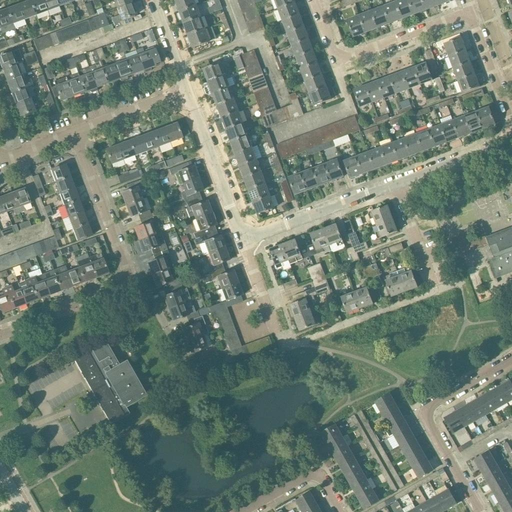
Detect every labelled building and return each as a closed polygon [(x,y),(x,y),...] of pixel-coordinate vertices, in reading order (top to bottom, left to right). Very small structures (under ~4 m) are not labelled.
[(36,16),(48,11),(43,0),(31,0),(30,1),(36,16)] [(43,0),(48,11),(59,7),(56,0),(43,0)] [(132,3),(130,0),(113,0),(117,9),(132,3)] [(175,0),(180,12),(197,6),(194,0),(175,0)] [(250,0),(248,0),(239,4),(241,10),(252,5),(250,0)] [(274,0),(278,9),(295,3),(294,0),(274,0)] [(343,8),(355,4),(353,0),(346,0),(341,2),(343,8)] [(408,0),(403,0),(396,3),(402,20),(415,15),(408,0)] [(422,0),(408,0),(415,15),(427,10),(422,0)] [(422,0),(427,10),(438,6),(436,0),(422,0)] [(24,20),(36,16),(30,1),(18,5),(24,20)] [(90,3),(84,5),(89,17),(95,15),(90,3)] [(136,15),(132,3),(117,9),(120,17),(116,18),(118,23),(113,24),(115,29),(133,23),(131,17),(136,15)] [(278,9),(283,21),(300,15),(295,3),(278,9)] [(396,3),(384,7),(390,24),(402,20),(396,3)] [(252,5),(241,10),(243,16),(254,11),(257,17),(260,16),(258,10),(255,4),(252,5)] [(13,24),(24,20),(18,5),(7,9),(13,24)] [(197,6),(180,12),(184,24),(201,17),(197,6)] [(372,12),(378,28),(390,24),(384,7),(372,12)] [(0,26),(1,29),(13,24),(7,9),(0,11),(0,26)] [(254,11),(243,16),(245,22),(257,17),(254,11)] [(372,12),(360,16),(366,33),(378,28),(372,12)] [(98,16),(98,17),(103,28),(108,26),(104,14),(98,16)] [(300,15),(283,21),(287,34),(304,27),(300,15)] [(245,22),(248,28),(262,22),(260,16),(257,17),(245,22)] [(354,37),(366,33),(360,16),(347,21),(354,37)] [(98,17),(92,19),(97,30),(103,28),(98,17)] [(184,24),(189,36),(206,29),(201,17),(184,24)] [(92,32),(97,30),(92,19),(87,21),(92,32)] [(86,34),(92,32),(87,21),(82,23),(86,34)] [(250,34),(264,28),(262,22),(248,28),(250,34)] [(81,36),(86,34),(82,23),(77,25),(81,36)] [(75,38),(81,36),(77,25),(71,27),(75,38)] [(70,40),(75,38),(71,27),(66,29),(70,40)] [(287,34),(292,46),(309,39),(304,27),(287,34)] [(66,29),(60,31),(64,42),(70,40),(66,29)] [(210,42),(206,29),(189,36),(193,48),(210,42)] [(152,42),(156,41),(152,30),(146,32),(147,36),(149,36),(152,42)] [(60,31),(54,33),(59,44),(64,42),(60,31)] [(53,46),(59,44),(54,33),(49,35),(53,46)] [(48,48),(53,46),(49,35),(44,37),(48,48)] [(43,50),(48,48),(44,37),(38,39),(43,50)] [(38,52),(43,50),(38,39),(33,41),(38,52)] [(313,51),(309,39),(292,46),(296,58),(313,51)] [(445,45),(449,57),(466,51),(461,39),(445,45)] [(119,42),(123,53),(129,51),(125,40),(119,42)] [(118,55),(123,53),(119,42),(114,44),(118,55)] [(96,51),(100,62),(106,60),(101,48),(96,51)] [(143,54),(138,56),(143,71),(144,72),(145,73),(151,71),(151,69),(151,68),(155,66),(155,65),(160,63),(155,50),(152,48),(145,50),(143,54)] [(430,64),(436,62),(431,50),(425,52),(430,64)] [(0,56),(0,62),(3,70),(18,64),(13,52),(8,54),(7,51),(2,53),(3,56),(0,56)] [(94,64),(100,62),(96,51),(90,52),(94,64)] [(240,56),(242,62),(257,57),(255,51),(240,56)] [(296,58),(301,70),(318,63),(313,51),(296,58)] [(449,57),(453,69),(470,63),(466,51),(449,57)] [(23,56),(25,61),(36,57),(34,52),(23,56)] [(132,75),(143,71),(138,56),(126,61),(132,75)] [(36,57),(25,61),(27,67),(38,63),(36,57)] [(72,59),(77,70),(82,68),(78,57),(72,59)] [(120,63),(114,65),(120,80),(120,81),(122,82),(127,80),(127,78),(127,77),(132,75),(126,61),(125,57),(122,58),(120,61),(120,63)] [(259,63),(257,57),(242,62),(244,68),(259,63)] [(71,72),(77,70),(72,59),(67,61),(71,72)] [(438,70),(436,62),(430,64),(432,72),(438,70)] [(204,70),(208,82),(225,75),(221,63),(204,70)] [(261,69),(259,63),(244,68),(247,74),(261,69)] [(322,75),(318,63),(301,70),(305,82),(322,75)] [(475,75),(470,63),(453,69),(458,81),(475,75)] [(22,76),(18,64),(3,70),(7,81),(22,76)] [(433,81),(426,64),(414,69),(420,85),(433,81)] [(108,84),(120,80),(114,65),(103,69),(108,84)] [(44,70),(48,81),(54,79),(50,68),(44,70)] [(85,93),(96,89),(91,74),(89,68),(77,72),(85,93)] [(96,89),(108,84),(103,69),(91,74),(96,89)] [(264,75),(261,69),(247,74),(249,80),(264,75)] [(414,69),(402,73),(408,90),(420,85),(414,69)] [(73,97),(85,93),(77,72),(65,77),(73,97)] [(402,73),(390,78),(396,94),(408,90),(402,73)] [(12,93),(26,88),(33,85),(31,81),(29,82),(26,74),(22,76),(7,81),(12,93)] [(230,87),(225,75),(208,82),(213,94),(230,87)] [(266,81),(264,75),(249,80),(251,86),(266,81)] [(305,82),(310,94),(327,87),(322,75),(305,82)] [(479,87),(475,75),(458,81),(463,94),(479,87)] [(54,81),(56,87),(51,89),(57,102),(61,101),(62,102),(73,97),(65,77),(54,81)] [(390,78),(378,82),(384,99),(396,94),(390,78)] [(268,87),(266,81),(251,86),(253,92),(268,87)] [(378,82),(366,87),(372,103),(384,99),(378,82)] [(213,94),(217,106),(234,99),(230,87),(213,94)] [(270,93),(268,87),(253,92),(256,98),(270,93)] [(331,100),(327,87),(310,94),(314,106),(331,100)] [(360,108),(372,103),(366,87),(354,91),(360,108)] [(31,99),(26,88),(12,93),(16,105),(31,99)] [(470,94),(472,100),(484,95),(482,89),(470,94)] [(44,94),(49,106),(54,104),(50,92),(44,94)] [(273,99),(270,93),(256,98),(258,104),(273,99)] [(465,103),(472,100),(470,94),(462,97),(465,103)] [(291,100),(293,105),(298,117),(304,115),(297,98),(291,100)] [(439,98),(426,103),(428,106),(440,102),(439,98)] [(31,99),(16,105),(20,117),(35,111),(31,99)] [(239,111),(234,99),(217,106),(222,118),(239,111)] [(275,105),(273,99),(258,104),(260,110),(275,105)] [(277,111),(275,105),(260,110),(262,116),(269,114),(275,112),(277,111)] [(292,119),(298,117),(293,105),(287,107),(292,119)] [(286,122),(292,119),(287,107),(281,109),(286,122)] [(489,108),(477,113),(483,130),(495,125),(489,108)] [(281,109),(277,111),(275,112),(279,124),(286,122),(281,109)] [(222,118),(226,129),(243,123),(239,111),(222,118)] [(279,124),(275,112),(269,114),(273,126),(279,124)] [(471,134),(483,130),(477,113),(465,117),(471,134)] [(273,126),(269,114),(262,116),(267,129),(273,126)] [(355,116),(349,118),(354,133),(360,131),(355,116)] [(459,139),(471,134),(465,117),(453,122),(459,139)] [(348,135),(354,133),(349,118),(343,121),(348,135)] [(342,137),(348,135),(343,121),(336,123),(342,137)] [(447,143),(459,139),(453,122),(441,126),(447,143)] [(164,128),(170,143),(182,138),(177,123),(164,128)] [(248,136),(243,123),(226,129),(231,142),(248,136)] [(336,140),(342,137),(336,123),(330,125),(336,140)] [(330,142),(336,140),(330,125),(324,127),(330,142)] [(435,147),(447,143),(441,126),(429,130),(435,147)] [(324,144),(330,142),(324,127),(318,130),(324,144)] [(158,147),(170,143),(164,128),(153,132),(158,147)] [(318,146),(324,144),(318,130),(312,132),(318,146)] [(423,152),(435,147),(429,130),(416,135),(423,152)] [(147,152),(158,147),(153,132),(141,137),(147,152)] [(312,149),(318,146),(312,132),(306,134),(312,149)] [(263,135),(266,143),(271,140),(269,133),(263,135)] [(306,151),(312,149),(306,134),(300,136),(306,151)] [(416,135),(404,140),(410,157),(423,152),(416,135)] [(231,142),(235,154),(252,148),(248,136),(231,142)] [(300,153),(306,151),(300,136),(294,139),(300,153)] [(135,156),(147,152),(141,137),(129,141),(135,156)] [(294,155),(300,153),(294,139),(288,141),(294,155)] [(274,148),(271,140),(266,143),(268,150),(274,148)] [(404,140),(392,144),(399,161),(410,157),(404,140)] [(123,160),(135,156),(129,141),(117,145),(123,160)] [(288,158),(294,155),(288,141),(282,143),(288,158)] [(282,160),(288,158),(282,143),(276,145),(282,160)] [(392,144),(380,149),(387,165),(399,161),(392,144)] [(111,165),(123,160),(117,145),(106,150),(111,165)] [(257,160),(252,148),(235,154),(240,166),(257,160)] [(380,149),(368,153),(375,170),(387,165),(380,149)] [(368,153),(356,157),(363,174),(375,170),(368,153)] [(351,179),(363,174),(356,157),(344,162),(351,179)] [(177,163),(175,158),(165,161),(168,167),(177,163)] [(272,160),(275,167),(280,165),(278,158),(272,160)] [(240,166),(244,178),(261,172),(257,160),(240,166)] [(338,160),(325,165),(331,181),(344,177),(338,160)] [(49,161),(29,169),(31,176),(52,168),(49,161)] [(187,169),(184,164),(169,170),(171,175),(174,174),(179,186),(183,185),(199,178),(194,166),(187,169)] [(51,170),(55,182),(70,177),(66,165),(51,170)] [(283,172),(280,165),(275,167),(277,174),(283,172)] [(325,165),(313,169),(319,186),(331,181),(325,165)] [(313,169),(301,174),(307,191),(319,186),(313,169)] [(138,171),(128,175),(131,181),(141,177),(138,171)] [(266,184),(261,172),(244,178),(249,190),(266,184)] [(295,195),(307,191),(301,174),(289,179),(295,195)] [(37,189),(42,187),(38,175),(32,177),(37,189)] [(131,181),(128,175),(122,177),(124,183),(131,181)] [(75,189),(70,177),(55,182),(60,194),(75,189)] [(185,203),(186,203),(198,199),(196,193),(203,191),(199,178),(183,185),(185,192),(183,193),(182,195),(185,203)] [(142,180),(127,185),(129,191),(122,194),(126,206),(142,200),(138,188),(144,186),(142,180)] [(281,184),(284,191),(289,189),(287,182),(281,184)] [(249,190),(253,202),(270,196),(266,184),(249,190)] [(46,196),(42,187),(37,189),(41,201),(46,200),(44,197),(46,196)] [(25,189),(13,193),(20,213),(24,211),(22,207),(30,203),(25,189)] [(64,206),(79,200),(75,189),(60,194),(64,206)] [(284,191),(288,203),(294,201),(289,189),(284,191)] [(15,215),(20,213),(13,193),(1,198),(6,212),(13,210),(15,215)] [(275,208),(270,196),(253,202),(258,215),(275,208)] [(196,219),(212,213),(207,201),(200,204),(198,199),(186,203),(188,209),(186,210),(190,221),(196,219)] [(83,212),(79,200),(64,206),(69,217),(83,212)] [(138,215),(140,220),(152,216),(149,210),(146,211),(142,200),(126,206),(130,217),(138,215)] [(290,209),(287,203),(282,207),(285,212),(290,209)] [(374,218),(377,225),(393,219),(388,206),(368,213),(370,220),(374,218)] [(73,230),(88,224),(83,212),(69,217),(73,230)] [(196,219),(200,231),(193,233),(196,239),(199,238),(211,234),(209,228),(216,225),(212,213),(196,219)] [(139,241),(155,235),(151,223),(154,221),(152,216),(140,220),(142,226),(135,229),(139,241)] [(398,232),(393,219),(377,225),(379,232),(376,233),(378,240),(398,232)] [(350,220),(343,222),(348,236),(355,233),(350,220)] [(92,236),(88,224),(73,230),(78,241),(92,236)] [(337,225),(324,230),(329,245),(336,243),(338,247),(344,244),(337,225)] [(511,227),(486,237),(494,259),(490,260),(497,279),(511,273),(511,227)] [(322,248),(329,245),(324,230),(310,234),(318,254),(324,252),(322,248)] [(161,232),(155,235),(139,241),(143,252),(151,249),(153,255),(165,251),(167,250),(161,232)] [(204,242),(209,254),(225,248),(220,236),(212,239),(211,234),(199,238),(201,243),(204,242)] [(59,248),(56,241),(54,236),(49,238),(53,250),(59,248)] [(85,248),(97,243),(95,237),(83,242),(85,248)] [(49,238),(43,240),(48,252),(53,250),(49,238)] [(43,240),(38,242),(42,254),(48,252),(43,240)] [(296,240),(282,245),(288,261),(290,264),(303,259),(296,240)] [(38,242),(32,244),(37,256),(42,254),(38,242)] [(366,243),(353,247),(355,255),(357,254),(369,250),(366,243)] [(32,244),(27,246),(31,258),(37,256),(32,244)] [(402,244),(389,248),(392,255),(404,250),(402,244)] [(282,263),(288,261),(282,245),(270,249),(277,269),(283,267),(282,263)] [(27,246),(22,248),(26,260),(31,258),(27,246)] [(360,260),(357,254),(355,255),(353,247),(346,250),(351,263),(360,260)] [(22,248),(16,250),(20,262),(26,260),(22,248)] [(210,267),(212,272),(224,268),(222,263),(229,260),(225,248),(209,254),(213,266),(210,267)] [(16,250),(11,252),(15,264),(20,262),(16,250)] [(148,263),(152,276),(168,269),(164,257),(167,256),(165,251),(153,255),(155,260),(148,263)] [(11,252),(5,254),(10,266),(15,264),(11,252)] [(101,253),(89,257),(97,278),(109,274),(103,259),(101,253)] [(5,254),(0,256),(0,257),(4,268),(10,266),(5,254)] [(97,278),(89,257),(77,261),(79,267),(85,282),(97,278)] [(321,263),(314,266),(319,279),(325,277),(321,263)] [(376,264),(370,266),(375,280),(376,284),(381,282),(380,278),(382,277),(376,264)] [(73,287),(68,272),(65,266),(54,270),(61,291),(73,287)] [(312,282),(319,279),(314,266),(307,268),(312,282)] [(368,282),(375,280),(370,266),(363,269),(368,282)] [(85,282),(79,267),(68,272),(73,287),(85,282)] [(226,274),(224,268),(212,272),(210,273),(212,279),(217,277),(221,289),(237,283),(233,271),(226,274)] [(418,288),(411,268),(405,271),(404,269),(397,271),(405,293),(418,288)] [(29,277),(40,274),(38,269),(27,272),(29,277)] [(167,283),(169,289),(181,284),(179,279),(173,281),(168,269),(152,276),(157,287),(167,283)] [(50,296),(61,291),(54,270),(42,275),(50,296)] [(391,276),(385,278),(392,297),(405,293),(397,271),(390,274),(391,276)] [(38,300),(50,296),(42,275),(30,279),(38,300)] [(203,277),(206,284),(212,281),(209,275),(203,277)] [(315,289),(328,284),(325,277),(319,279),(312,282),(315,289)] [(28,287),(21,289),(26,304),(38,300),(30,279),(25,281),(28,287)] [(295,280),(283,285),(285,291),(298,287),(295,280)] [(237,283),(221,289),(226,301),(207,308),(209,313),(232,305),(230,299),(242,295),(237,283)] [(163,297),(168,309),(184,303),(179,291),(183,290),(181,284),(169,289),(171,294),(163,297)] [(330,290),(328,284),(315,289),(317,295),(330,290)] [(361,291),(355,293),(361,309),(374,304),(366,285),(360,287),(361,291)] [(7,288),(15,309),(26,304),(21,289),(14,292),(11,286),(7,288)] [(0,306),(3,313),(15,309),(7,288),(2,290),(3,292),(0,292),(0,306)] [(295,318),(311,312),(315,311),(312,304),(316,303),(314,297),(317,295),(315,289),(292,297),(295,303),(290,305),(295,318)] [(347,314),(361,309),(355,293),(347,296),(346,292),(340,294),(347,314)] [(184,303),(168,309),(172,321),(186,316),(188,322),(199,317),(202,316),(207,314),(204,309),(188,315),(184,303)] [(217,317),(228,313),(226,307),(215,312),(217,317)] [(313,319),(311,312),(295,318),(300,331),(320,324),(317,317),(313,319)] [(217,317),(219,323),(231,318),(228,313),(217,317)] [(340,315),(327,320),(329,327),(342,322),(340,315)] [(182,330),(183,332),(187,342),(208,334),(202,316),(199,317),(188,322),(190,327),(182,330)] [(231,318),(219,323),(221,328),(233,324),(231,318)] [(224,334),(228,332),(235,330),(233,324),(221,328),(224,334)] [(228,332),(224,334),(226,340),(237,336),(235,330),(228,332)] [(191,354),(213,346),(208,334),(187,342),(191,354)] [(237,336),(226,340),(228,346),(239,341),(237,336)] [(273,348),(268,337),(263,339),(267,350),(273,348)] [(263,339),(257,341),(262,352),(267,350),(263,339)] [(110,425),(129,414),(126,408),(147,396),(127,361),(119,365),(106,341),(73,359),(81,373),(80,373),(84,379),(84,378),(98,402),(100,405),(99,406),(102,411),(103,411),(110,425)] [(239,341),(228,346),(234,362),(241,347),(239,341)] [(262,352),(257,341),(252,343),(256,354),(262,352)] [(252,343),(246,345),(251,356),(256,354),(252,343)] [(234,362),(251,356),(246,345),(241,347),(234,362)] [(511,384),(510,381),(499,388),(508,403),(511,400),(511,384)] [(497,409),(508,403),(499,388),(488,394),(497,409)] [(488,394),(477,400),(486,415),(497,409),(488,394)] [(390,395),(376,403),(382,414),(396,406),(390,395)] [(475,421),(486,415),(477,400),(467,406),(475,421)] [(402,416),(396,406),(382,414),(388,424),(402,416)] [(467,406),(456,412),(465,428),(475,421),(467,406)] [(364,424),(368,422),(362,411),(357,413),(364,424)] [(465,428),(456,412),(445,418),(454,434),(465,428)] [(350,417),(357,428),(361,426),(354,415),(350,417)] [(408,426),(402,416),(388,424),(389,425),(384,428),(389,437),(394,435),(408,427),(408,426)] [(368,422),(364,424),(370,435),(374,432),(368,422)] [(496,432),(507,426),(504,422),(494,428),(496,432)] [(336,425),(322,433),(328,445),(342,436),(336,425)] [(367,437),(361,426),(357,428),(363,439),(367,437)] [(394,435),(400,446),(408,442),(415,438),(408,427),(394,435)] [(485,438),(496,432),(494,428),(483,434),(485,438)] [(374,432),(370,435),(376,446),(380,443),(374,432)] [(474,445),(485,438),(483,434),(472,440),(474,445)] [(342,436),(328,445),(334,455),(348,447),(342,436)] [(363,439),(369,450),(373,447),(367,437),(363,439)] [(415,438),(408,442),(400,446),(406,457),(421,449),(415,438)] [(463,451),(474,445),(472,440),(461,447),(463,451)] [(511,454),(511,451),(507,442),(503,445),(509,456),(511,454)] [(380,443),(376,446),(382,456),(386,454),(380,443)] [(348,447),(334,455),(340,466),(354,458),(348,447)] [(369,450),(375,461),(379,458),(373,447),(369,450)] [(406,457),(412,467),(427,459),(421,449),(406,457)] [(482,472),(496,463),(489,452),(475,461),(482,472)] [(382,456),(386,463),(390,460),(386,454),(382,456)] [(354,458),(340,466),(346,477),(361,469),(354,458)] [(412,467),(419,479),(433,470),(427,459),(412,467)] [(482,472),(488,482),(502,474),(496,463),(482,472)] [(361,469),(346,477),(352,488),(367,480),(361,469)] [(390,472),(394,478),(398,475),(395,469),(390,472)] [(488,482),(494,493),(508,485),(502,474),(488,482)] [(401,489),(405,486),(398,475),(394,478),(401,489)] [(427,477),(420,481),(416,484),(418,488),(429,482),(427,477)] [(367,480),(352,488),(359,499),(373,491),(367,480)] [(391,480),(387,482),(394,493),(398,491),(391,480)] [(416,484),(408,488),(405,490),(408,494),(418,488),(416,484)] [(494,493),(500,504),(511,496),(511,491),(508,485),(494,493)] [(408,494),(405,490),(394,496),(397,500),(408,494)] [(448,490),(437,496),(446,510),(456,504),(448,490)] [(373,491),(359,499),(365,510),(379,502),(373,491)] [(300,511),(301,511),(315,504),(309,493),(295,501),(300,511)] [(383,503),(386,507),(395,501),(397,500),(394,496),(383,503)] [(432,511),(442,511),(446,510),(437,496),(427,502),(432,511)] [(511,496),(500,504),(504,511),(510,511),(511,511),(511,496)] [(432,511),(427,502),(416,508),(417,511),(432,511)]
